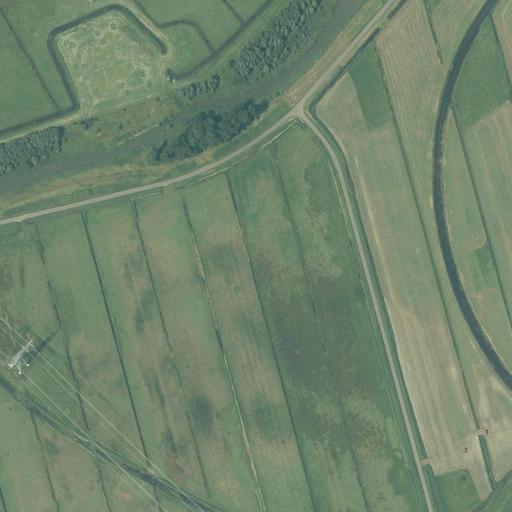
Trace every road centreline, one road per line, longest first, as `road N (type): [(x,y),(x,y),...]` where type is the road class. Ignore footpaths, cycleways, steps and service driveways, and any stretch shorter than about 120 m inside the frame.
road 1 (unclassified): [(430,511),(336,159),(293,109)]
road 2 (unclassified): [(0,222),(175,179),(236,151),(293,109)]
road 3 (unclassified): [(293,109),(390,0)]
